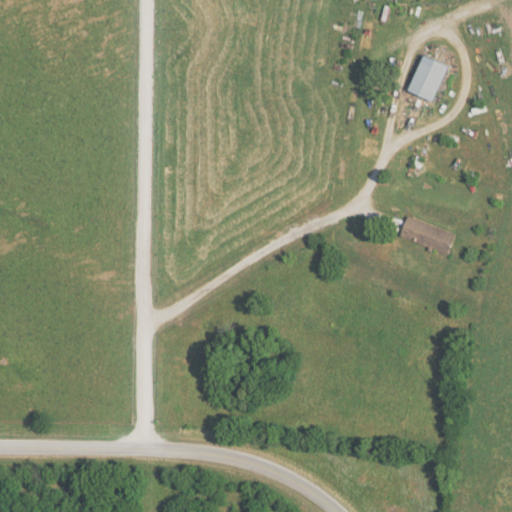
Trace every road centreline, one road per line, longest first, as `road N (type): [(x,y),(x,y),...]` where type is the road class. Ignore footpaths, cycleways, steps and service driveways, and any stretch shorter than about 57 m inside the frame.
road 1 (residential): [(144,450),(149,0)]
road 2 (tertiary): [(342,511),(304,484),(248,460),(187,450),(0,445)]
